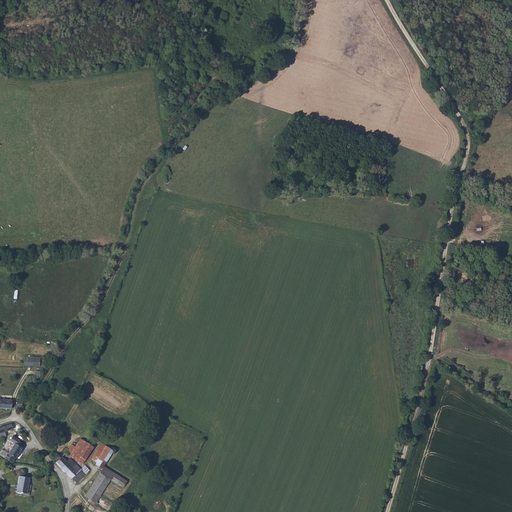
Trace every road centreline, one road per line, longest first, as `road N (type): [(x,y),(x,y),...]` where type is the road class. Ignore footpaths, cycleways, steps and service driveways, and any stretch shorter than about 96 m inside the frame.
road 1 (track): [(387,511),(431,355),(469,146),(466,127),(386,0)]
road 2 (unclassified): [(19,417),(87,321),(126,246),(136,198),(196,113)]
